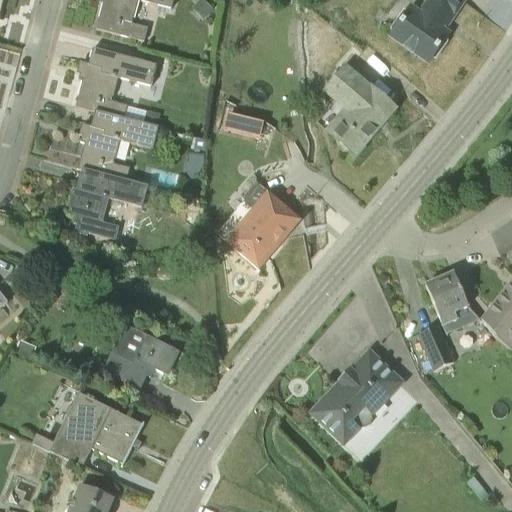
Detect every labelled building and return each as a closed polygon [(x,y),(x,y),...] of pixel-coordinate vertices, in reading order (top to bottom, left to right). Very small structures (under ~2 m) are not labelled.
[(99,0),(98,4),(102,5),(96,30),(144,43),(147,29),(131,25),(137,1),(171,10),(173,0),(99,0)] [(389,37),(427,64),(447,35),(442,31),(463,2),(459,0),(428,0),(428,1),(434,5),(424,18),(414,10),(407,21),(403,18),(389,37)] [(77,82),(82,83),(75,107),(95,112),(123,120),(123,119),(127,106),(110,102),(116,79),(150,88),(156,66),(92,49),(88,66),(79,63),(76,75),(79,76),(77,82)] [(354,157),(394,110),(370,89),(369,90),(344,69),(323,93),(349,114),(330,136),(354,157)] [(78,170),(81,170),(126,182),(129,170),(112,166),(119,141),(153,150),(158,128),(123,119),(123,120),(95,112),(91,128),(85,126),(82,137),(79,137),(77,143),(84,144),(78,170)] [(225,131),(261,140),(264,127),(228,118),(225,131)] [(76,225),(75,232),(114,242),(118,229),(101,224),(108,201),(141,210),(147,188),(125,183),(126,182),(81,170),(76,191),(72,190),(66,215),(75,218),(74,224),(76,225)] [(295,219),(266,194),(267,193),(255,183),(241,199),(253,210),(245,219),(248,221),(228,245),(257,269),(278,245),(275,243),(295,219)] [(453,314),(466,308),(452,276),(424,288),(441,327),(456,320),(453,314)] [(511,283),(480,323),(493,339),(511,353),(511,283)] [(103,372),(138,390),(149,369),(167,378),(179,353),(127,328),(112,358),(111,357),(103,372)] [(436,328),(416,336),(432,373),(452,364),(436,328)] [(342,445),(357,429),(363,429),(368,426),(371,421),(371,415),(399,384),(368,354),(351,372),(348,369),(336,383),(339,385),(311,415),(342,445)] [(122,466),(142,426),(77,394),(59,430),(63,432),(58,441),(55,439),(52,444),(36,436),(31,444),(49,453),(81,469),(91,450),(122,466)] [(466,483),(481,502),(488,497),(472,478),(466,483)] [(106,511),(111,501),(78,487),(67,511),(106,511)]
